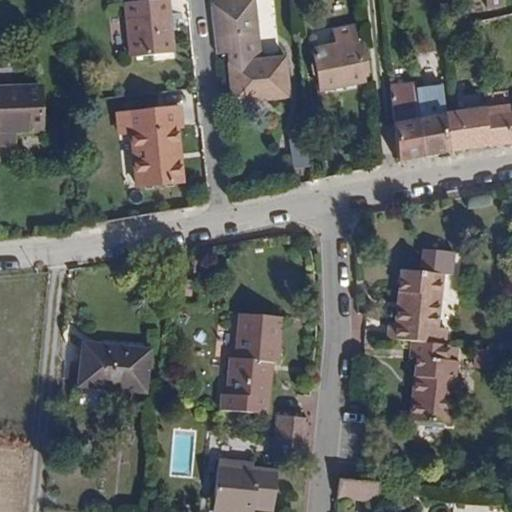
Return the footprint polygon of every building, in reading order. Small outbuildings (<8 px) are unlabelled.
[(167,0),(163,0),(125,4),(131,58),(174,54),(167,0)] [(247,0),(207,5),(214,55),(228,54),(229,66),(255,63),(247,0)] [(328,35),(330,44),(333,43),(334,48),(353,44),(351,31),(328,35)] [(333,43),(330,44),(307,48),(315,90),(360,82),(360,80),(353,44),(334,48),(333,43)] [(353,44),(360,80),(367,78),(361,43),(353,44)] [(281,61),(267,62),(269,75),(283,74),(281,61)] [(255,63),(229,66),(233,103),(285,97),(283,74),(269,75),(267,62),(255,63)] [(0,89),(21,90),(20,77),(12,70),(0,70),(0,89)] [(415,83),(389,87),(400,163),(424,158),(416,93),(415,83)] [(0,143),(18,144),(18,132),(44,132),(43,89),(21,90),(0,89),(0,143)] [(416,93),(424,158),(440,155),(450,154),(445,115),(442,89),(416,93)] [(179,106),(118,112),(120,132),(132,131),(138,186),(182,181),(176,126),(182,125),(179,106)] [(452,114),(456,153),(511,144),(511,113),(506,114),(505,107),(452,114)] [(445,115),(450,154),(456,153),(452,114),(445,115)] [(291,168),(310,168),(311,130),(292,129),(291,168)] [(389,322),(387,339),(409,341),(444,346),(446,330),(436,328),(443,276),(402,270),(396,323),(389,322)] [(221,393),(219,410),(267,415),(272,362),(278,363),(283,318),(240,314),(237,358),(230,357),(226,394),(221,393)] [(446,362),(447,346),(444,346),(409,341),(406,359),(415,360),(407,420),(449,425),(456,363),(446,362)] [(115,351),(82,348),(78,386),(144,394),(150,351),(115,347),(115,351)] [(490,369),(492,350),(475,349),(474,368),(490,369)] [(304,459),(308,418),(277,415),(273,455),(277,456),(304,459)] [(271,511),(275,472),(254,469),(255,455),(221,451),(214,511),(271,511)] [(374,483),(362,482),(339,479),(337,496),(372,501),(374,483)]
